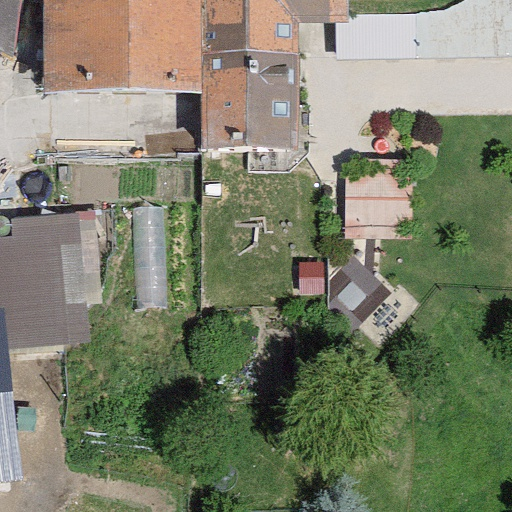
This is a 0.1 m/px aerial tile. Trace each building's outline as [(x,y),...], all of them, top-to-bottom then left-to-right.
[(0,0),(0,51),(56,73),(52,0),(0,0)] [(52,0),(56,73),(57,105),(63,105),(212,105),(209,158),(312,158),(307,28),(359,25),(358,0),(52,0)] [(421,169),(353,166),(350,231),(418,233),(421,169)] [(88,301),(103,301),(100,219),(0,222),(0,298),(14,298),(16,347),(90,344),(88,301)] [(1,310),(0,310),(0,483),(22,480),(1,310)]
